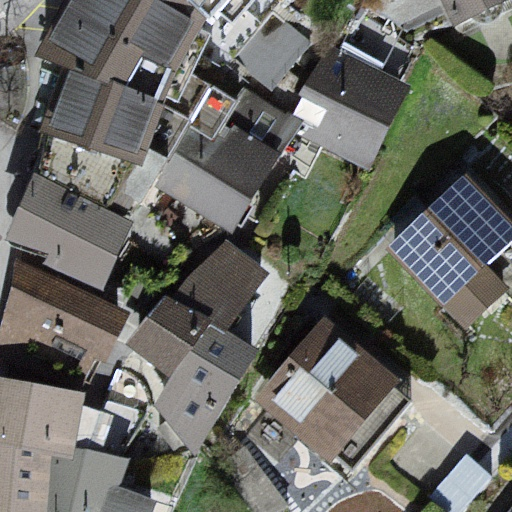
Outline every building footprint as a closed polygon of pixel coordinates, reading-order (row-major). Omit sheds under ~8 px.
[(186,0),(81,0),(45,58),(68,70),(161,107),(209,19),(186,0)] [(233,0),(186,0),(209,19),(214,24),(233,0)] [(440,0),(454,27),(510,0),(440,0)] [(302,145),(381,176),(415,94),(331,57),(298,125),(306,134),(302,145)] [(161,107),(68,70),(51,133),(145,166),(167,110),(161,107)] [(170,199),(245,236),(302,145),(306,134),(298,125),(248,99),(170,199)] [(154,230),(45,181),(21,248),(120,299),(154,230)] [(511,225),(470,190),(389,255),(474,335),(511,296),(511,225)] [(234,253),(137,350),(235,416),(269,360),(241,343),(289,289),(234,253)] [(19,267),(0,342),(0,360),(25,373),(60,337),(117,368),(147,320),(19,267)] [(331,332),(256,406),(341,468),(406,388),(331,332)] [(0,511),(59,511),(64,465),(90,465),(98,398),(4,384),(0,409),(0,511)] [(132,468),(90,465),(64,465),(59,511),(162,511),(164,509),(128,492),(132,468)]
